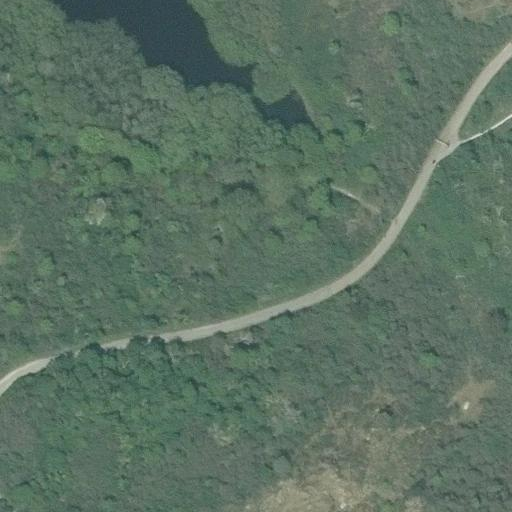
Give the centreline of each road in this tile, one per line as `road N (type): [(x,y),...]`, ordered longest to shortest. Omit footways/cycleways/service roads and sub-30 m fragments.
road 1 (track): [(0,390),(42,362),(217,330),(325,296),(385,244),(439,154)]
road 2 (track): [(439,154),(488,72),(511,48)]
